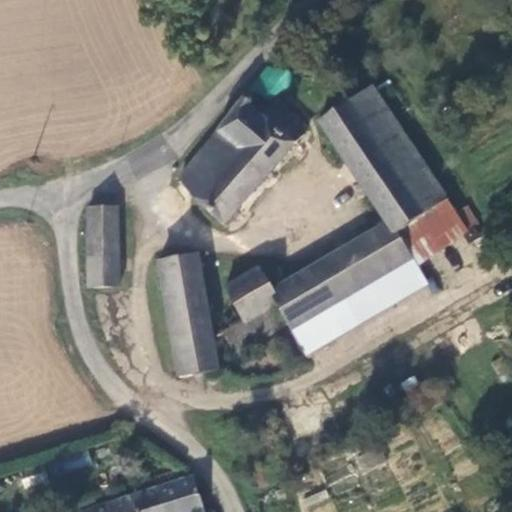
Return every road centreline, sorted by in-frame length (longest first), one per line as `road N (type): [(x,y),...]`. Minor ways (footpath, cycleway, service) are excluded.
road 1 (unclassified): [(237,511),(207,463),(140,414),(91,359),(70,276),(72,195)]
road 2 (unclassified): [(72,195),(205,115),(307,0)]
